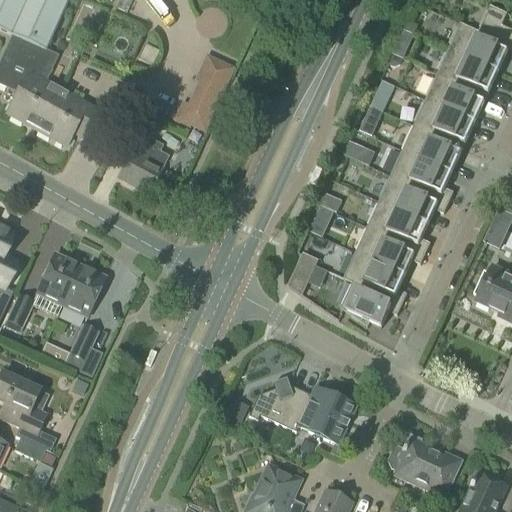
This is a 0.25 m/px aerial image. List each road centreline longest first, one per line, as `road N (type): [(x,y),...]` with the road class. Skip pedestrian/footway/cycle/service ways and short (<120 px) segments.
road 1 (tertiary): [(347,20),(291,103),(210,281)]
road 2 (tertiary): [(229,291),(347,20)]
road 3 (tertiary): [(210,281),(113,511)]
road 4 (tertiary): [(128,511),(229,291)]
road 5 (tertiary): [(210,281),(0,164)]
road 6 (residential): [(396,382),(494,182)]
road 7 (residential): [(511,444),(396,382)]
